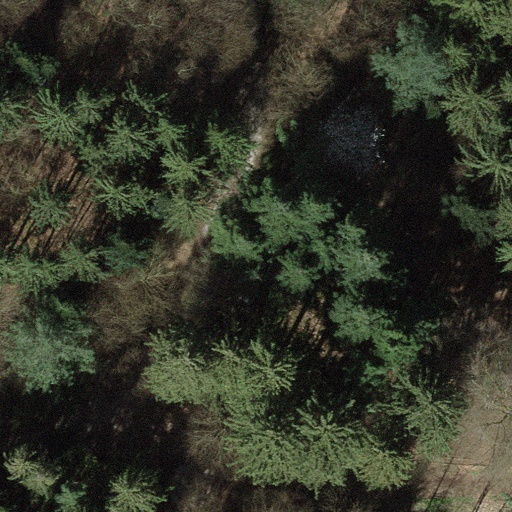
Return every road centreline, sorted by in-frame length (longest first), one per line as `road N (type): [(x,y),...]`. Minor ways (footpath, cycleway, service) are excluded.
road 1 (track): [(0,449),(115,392),(379,488),(511,496)]
road 2 (track): [(115,392),(222,224),(242,48),(233,0)]
